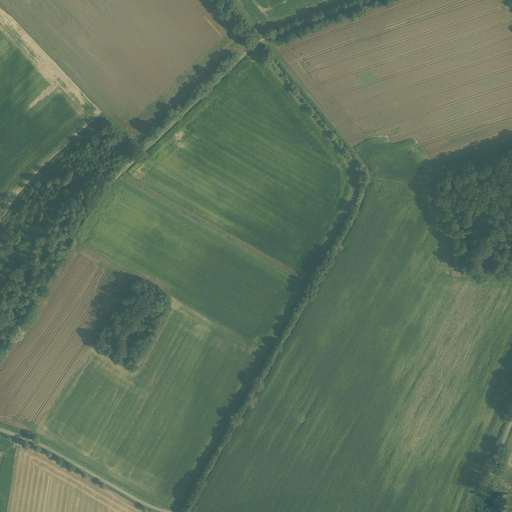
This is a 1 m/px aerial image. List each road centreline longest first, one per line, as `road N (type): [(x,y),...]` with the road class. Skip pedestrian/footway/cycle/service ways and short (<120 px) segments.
road 1 (track): [(371,0),(255,42),(90,201),(0,340)]
road 2 (unclassified): [(0,431),(164,511)]
